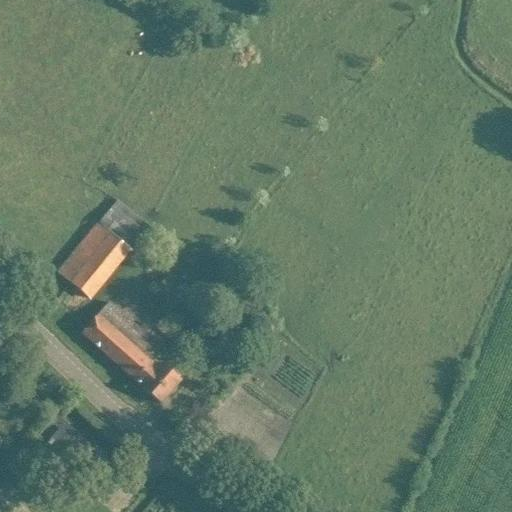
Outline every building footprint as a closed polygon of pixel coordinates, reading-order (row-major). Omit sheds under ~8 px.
[(116,202),(70,258),(57,274),(87,298),(145,226),(116,202)] [(153,355),(160,347),(168,339),(153,325),(150,329),(144,324),(140,329),(110,302),(81,334),(160,404),(181,381),(153,355)] [(215,314),(202,332),(242,359),(255,340),(215,314)] [(11,381),(19,371),(10,364),(2,374),(11,381)] [(57,430),(40,451),(47,458),(63,472),(75,460),(88,445),(59,419),(58,418),(52,425),(53,426),(57,430)] [(0,461),(2,463),(13,452),(0,447),(0,446),(2,441),(0,440),(0,461)]
